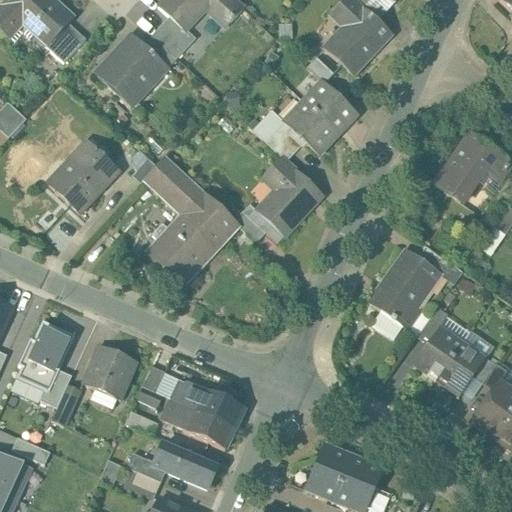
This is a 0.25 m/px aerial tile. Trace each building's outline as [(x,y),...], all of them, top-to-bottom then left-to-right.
[(73,19),(52,0),(7,0),(0,8),(0,32),(5,37),(21,19),(49,45),(67,25),(73,19)] [(166,0),(158,9),(184,34),(204,12),(224,31),(242,11),(231,0),(166,0)] [(363,10),(351,0),(344,0),(333,12),(346,25),(322,50),(353,79),(392,38),(363,10)] [(372,0),(351,0),(363,10),(372,0)] [(511,0),(499,0),(498,2),(511,14),(511,0)] [(85,41),(67,25),(49,45),(45,49),(63,65),(85,41)] [(131,37),(94,77),(130,110),(166,70),(160,64),(143,48),(131,37)] [(169,55),(151,39),(143,48),(160,64),(169,55)] [(333,76),(316,60),(306,71),(321,85),(321,84),(324,86),(333,76)] [(321,85),(301,105),(337,138),(356,117),(324,86),(321,84),(321,85)] [(8,104),(0,113),(0,132),(8,140),(26,121),(8,104)] [(301,105),(283,125),(304,145),(318,158),(337,138),(301,105)] [(283,125),(271,113),(252,133),(281,160),(285,164),(304,145),(283,125)] [(510,165),(470,137),(434,190),(451,202),(459,208),(460,207),(483,173),(497,183),(504,174),(505,175),(508,170),(507,170),(510,165)] [(118,175),(85,144),(46,185),(79,216),(118,175)] [(156,169),(145,181),(163,198),(182,177),(164,160),(156,169)] [(285,164),(281,160),(267,174),(281,187),(256,213),(272,228),(284,239),(322,198),(285,164)] [(147,161),(131,179),(140,187),(145,181),(156,169),(147,161)] [(232,224),(182,177),(163,198),(162,199),(184,221),(171,235),(168,232),(146,256),(181,289),(237,229),(232,224)] [(460,207),(459,208),(451,202),(440,217),(463,233),(474,217),(460,207)] [(256,213),(249,206),(242,214),(265,235),(272,228),(256,213)] [(511,210),(508,208),(494,230),(504,237),(511,226),(511,210)] [(242,214),(232,224),(237,229),(255,246),(265,235),(242,214)] [(462,275),(425,249),(417,261),(435,274),(435,275),(441,280),(453,288),(462,275)] [(417,261),(404,253),(368,305),(390,321),(390,322),(394,324),(407,333),(421,313),(419,312),(441,280),(435,275),(435,274),(417,261)] [(0,303),(0,332),(11,309),(0,303)] [(72,336),(40,322),(24,357),(34,362),(31,369),(37,372),(34,380),(49,386),(55,371),(57,372),(72,336)] [(461,347),(438,331),(412,369),(413,369),(415,365),(437,380),(461,347)] [(483,362),(461,347),(437,380),(459,395),(457,400),(458,400),(472,379),(484,363),(483,362)] [(137,365),(98,348),(81,386),(120,403),(137,365)] [(494,368),(484,360),(483,362),(484,363),(472,379),(482,386),(494,368)] [(494,368),(482,386),(492,393),(498,385),(499,385),(506,374),(495,366),(494,368)] [(163,376),(151,370),(142,389),(153,395),(163,376)] [(242,412),(203,394),(180,384),(171,403),(233,432),(242,412)] [(492,393),(470,424),(493,440),(511,413),(511,394),(499,385),(498,385),(492,393)] [(79,393),(67,387),(56,411),(68,417),(79,393)] [(153,395),(142,389),(136,402),(156,411),(162,399),(153,395)] [(171,403),(168,401),(159,421),(185,433),(184,433),(224,451),(233,432),(171,403)] [(511,413),(493,440),(511,452),(511,413)] [(157,427),(130,414),(125,427),(151,439),(157,427)] [(215,471),(161,447),(152,468),(206,492),(215,471)] [(365,511),(382,472),(323,448),(304,492),(352,511),(365,511)] [(0,493),(16,500),(28,470),(0,458),(0,493)] [(160,485),(135,474),(130,487),(154,497),(160,485)] [(0,511),(10,511),(16,500),(0,493),(0,511)] [(182,511),(158,501),(153,511),(182,511)]
